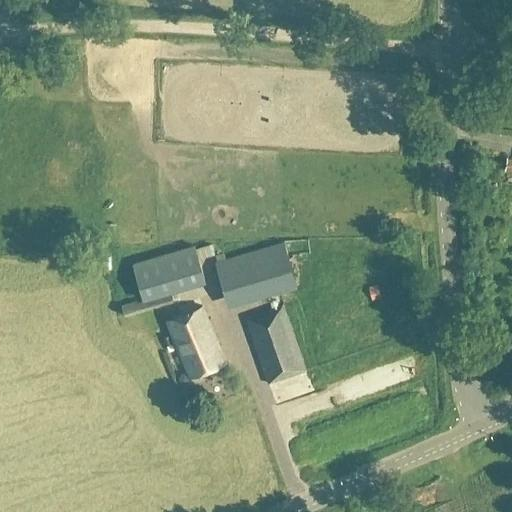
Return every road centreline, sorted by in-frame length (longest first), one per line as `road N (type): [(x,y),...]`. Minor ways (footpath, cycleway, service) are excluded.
road 1 (unclassified): [(478,425),(457,382),(450,330),(446,42)]
road 2 (unclassified): [(281,511),(478,425)]
